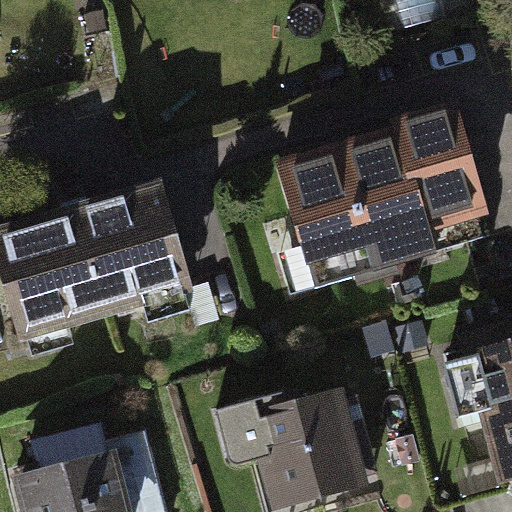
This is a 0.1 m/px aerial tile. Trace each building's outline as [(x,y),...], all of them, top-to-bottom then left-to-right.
[(511,215),(480,97),(314,142),(348,264),(511,219),(511,215)] [(196,199),(25,232),(45,339),(217,306),(196,199)] [(511,351),(459,363),(487,492),(511,486),(511,351)] [(342,390),(234,423),(260,511),(328,511),(374,499),(342,390)] [(183,511),(171,460),(63,485),(69,511),(183,511)]
